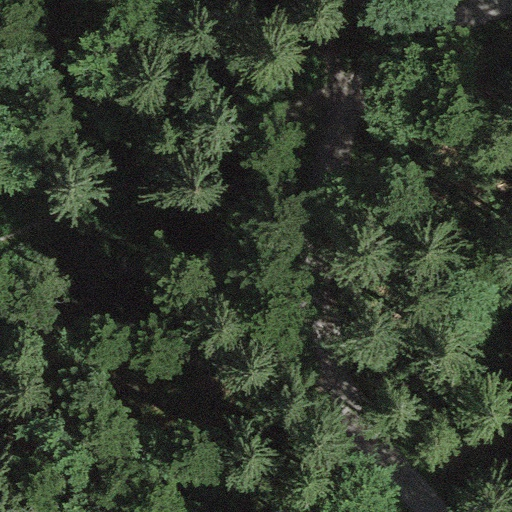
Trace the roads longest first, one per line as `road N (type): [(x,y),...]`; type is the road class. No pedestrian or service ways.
road 1 (track): [(475,0),(395,37),(345,92),(327,153),(338,333),(360,394),(403,461),(451,511)]
road 2 (track): [(0,266),(327,153)]
